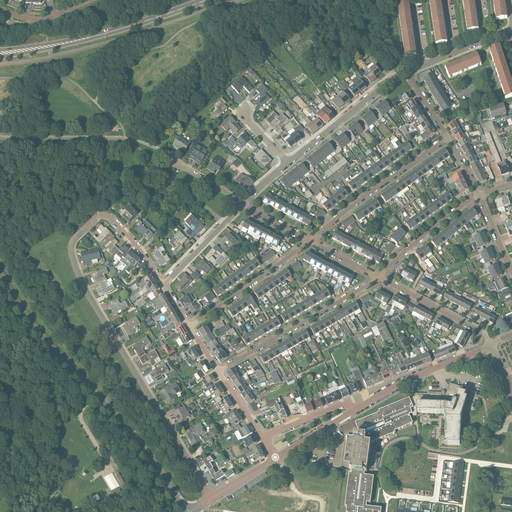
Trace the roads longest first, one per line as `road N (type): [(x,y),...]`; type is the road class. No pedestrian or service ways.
road 1 (residential): [(212,498),(71,255),(74,238),(103,214),(162,284)]
road 2 (tertiary): [(184,511),(130,433),(33,327),(0,277)]
road 3 (unclassified): [(223,223),(189,194),(136,169),(31,163),(0,149)]
road 4 (secondary): [(0,53),(90,37),(206,0)]
road 5 (residential): [(378,277),(218,371)]
road 6 (residential): [(309,240),(447,137)]
road 7 (residential): [(288,163),(408,71)]
road 8 (residential): [(309,240),(189,326)]
road 9 (residential): [(356,409),(487,345)]
road 10 (residential): [(487,345),(477,329),(378,277)]
road 11 (residential): [(378,277),(478,194)]
